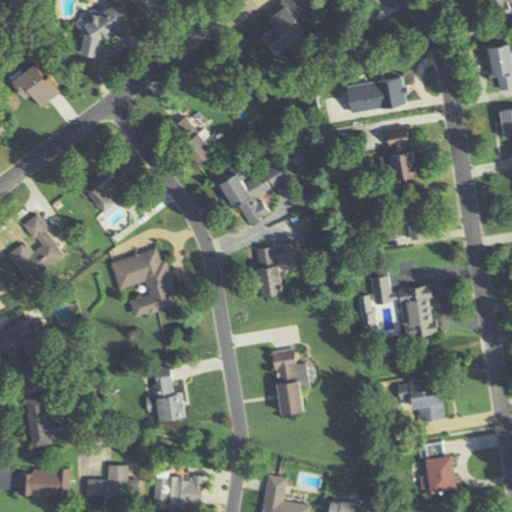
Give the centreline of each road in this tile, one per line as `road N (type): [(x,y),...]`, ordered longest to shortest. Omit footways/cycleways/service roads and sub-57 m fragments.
road 1 (residential): [(511,447),(458,111),(436,32),(415,0)]
road 2 (residential): [(230,511),(239,423),(211,254),(184,199),(113,101)]
road 3 (residential): [(0,186),(186,47)]
